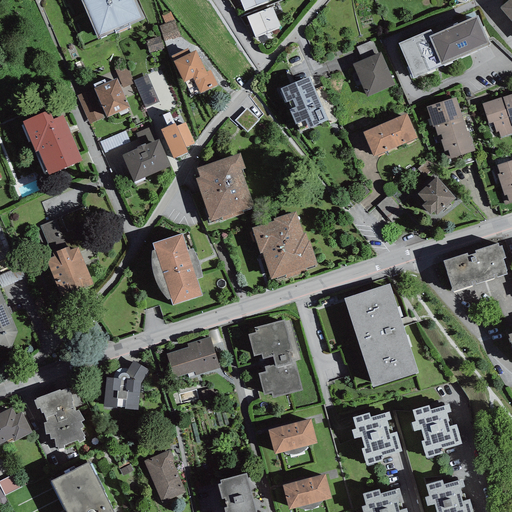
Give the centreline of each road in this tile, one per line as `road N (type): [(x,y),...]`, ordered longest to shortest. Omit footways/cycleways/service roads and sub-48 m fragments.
road 1 (residential): [(2,396),(511,221)]
road 2 (residential): [(135,244),(265,62)]
road 3 (residential): [(2,396),(135,244)]
road 4 (residential): [(135,244),(73,117)]
